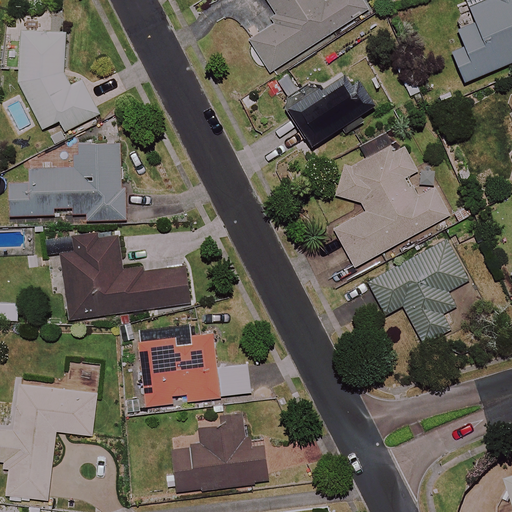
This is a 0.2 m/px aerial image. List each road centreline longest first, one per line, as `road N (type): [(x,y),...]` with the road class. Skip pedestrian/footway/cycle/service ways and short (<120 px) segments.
road 1 (residential): [(134,0),(364,453)]
road 2 (residential): [(364,453),(511,392)]
